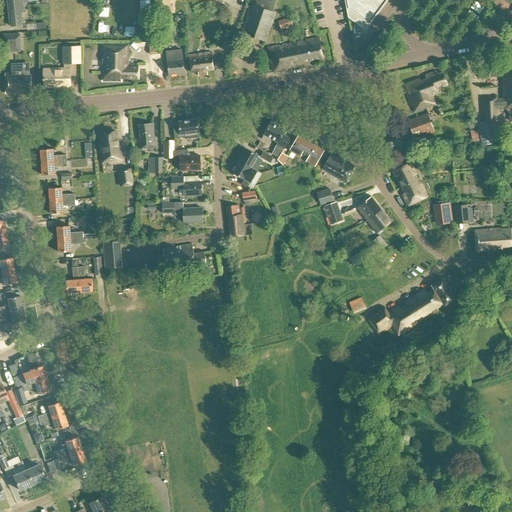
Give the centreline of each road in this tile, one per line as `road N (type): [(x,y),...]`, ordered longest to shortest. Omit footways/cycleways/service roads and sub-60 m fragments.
road 1 (unclassified): [(0,110),(214,92)]
road 2 (residential): [(52,332),(18,175),(0,149)]
road 3 (residential): [(223,264),(214,92)]
road 4 (residential): [(511,259),(461,262),(429,248),(380,178)]
road 5 (residential): [(117,468),(52,332)]
road 6 (residential): [(380,178),(278,112),(267,85)]
road 7 (track): [(447,257),(426,280),(337,322)]
